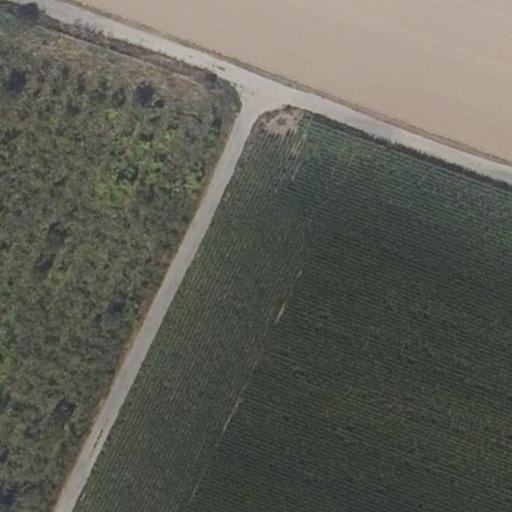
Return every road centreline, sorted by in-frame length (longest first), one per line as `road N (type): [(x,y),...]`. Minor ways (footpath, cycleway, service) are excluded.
road 1 (track): [(80,511),(267,104)]
road 2 (track): [(0,6),(267,104)]
road 3 (track): [(267,104),(511,190)]
